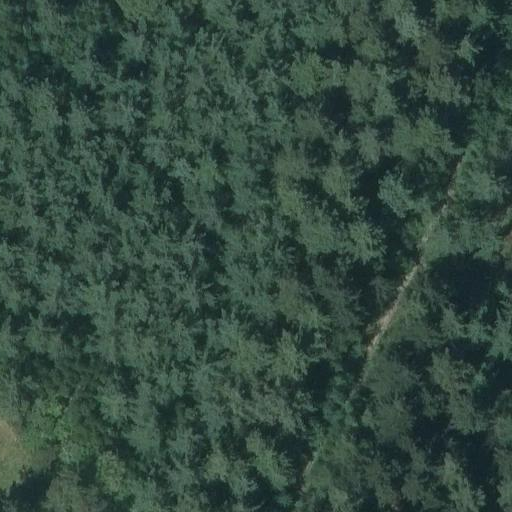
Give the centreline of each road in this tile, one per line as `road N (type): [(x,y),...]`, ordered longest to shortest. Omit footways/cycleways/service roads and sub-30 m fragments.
road 1 (track): [(511,35),(293,511)]
road 2 (track): [(0,72),(224,0)]
